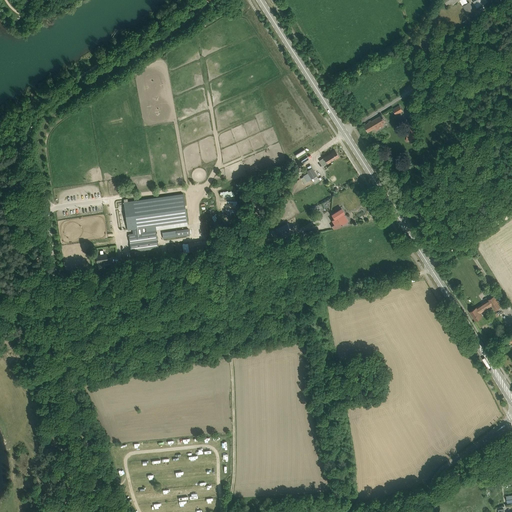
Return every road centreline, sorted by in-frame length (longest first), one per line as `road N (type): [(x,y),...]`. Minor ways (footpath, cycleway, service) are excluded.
road 1 (primary): [(511,401),(260,0)]
road 2 (track): [(423,272),(225,320),(231,511)]
road 3 (unclassified): [(117,511),(88,450),(53,307),(46,209)]
road 4 (track): [(43,183),(37,148),(49,115),(204,4)]
road 5 (track): [(225,320),(252,246),(304,230)]
road 6 (tertiary): [(428,511),(438,474),(511,425)]
road 7 (unknown): [(112,198),(188,188),(195,233)]
